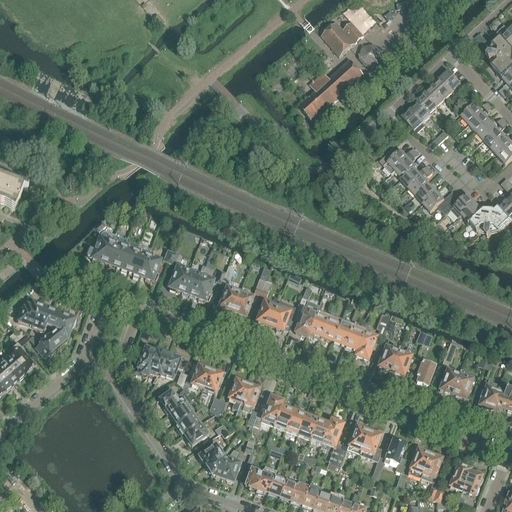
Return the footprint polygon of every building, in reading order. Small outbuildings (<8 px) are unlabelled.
[(356,5),(343,17),(364,38),(376,26),(356,5)] [(158,17),(153,21),(159,28),(164,24),(158,17)] [(340,60),(363,39),(351,25),(343,33),(336,26),(321,39),(340,60)] [(505,29),(497,36),(500,39),(500,40),(511,52),(511,34),(509,31),(508,32),(505,29)] [(480,35),(475,40),(482,48),(487,43),(480,35)] [(511,52),(500,40),(492,47),(497,53),(496,54),(495,54),(494,56),(489,55),(486,58),(511,59),(511,52)] [(374,48),(363,50),(359,61),(366,69),(378,67),(381,55),(374,48)] [(511,59),(486,58),(489,61),(496,62),(496,65),(491,69),(500,80),(502,81),(511,71),(511,59)] [(312,125),(364,78),(351,63),(330,82),(324,75),(310,88),(316,94),(299,110),(312,125)] [(511,71),(502,81),(507,87),(510,90),(511,87),(511,71)] [(452,95),(460,87),(448,74),(439,81),(452,95)] [(444,102),(452,95),(439,81),(431,89),(444,102)] [(436,110),(444,102),(431,89),(423,96),(436,110)] [(428,117),(436,110),(423,96),(415,103),(418,105),(417,106),(428,117)] [(428,117),(417,106),(409,113),(422,126),(430,119),(428,117)] [(482,116),(482,115),(474,107),(461,120),(469,128),(482,116)] [(409,113),(401,121),(414,134),(417,137),(425,130),(422,126),(409,113)] [(476,136),(490,123),(482,116),(469,128),(476,136)] [(497,132),(490,124),(490,123),(476,136),(484,144),(497,132)] [(491,152),(504,139),(497,132),(484,144),(491,152)] [(440,146),(448,138),(444,134),(436,141),(440,146)] [(511,147),(504,139),(491,152),(498,160),(511,147)] [(433,153),(440,146),(436,141),(429,148),(433,153)] [(511,162),(511,147),(498,160),(506,168),(511,162)] [(392,153),(379,165),(391,177),(395,174),(408,161),(405,158),(401,153),(396,157),(392,153)] [(415,169),(408,161),(395,174),(402,181),(400,183),(414,170),(415,169)] [(408,191),(421,178),(414,170),(400,183),(408,191)] [(429,171),(424,176),(428,179),(433,175),(429,171)] [(429,187),(421,178),(408,191),(415,199),(429,187)] [(0,204),(16,211),(23,192),(27,194),(28,192),(0,181),(0,204)] [(504,184),(501,187),(508,195),(511,192),(504,184)] [(423,207),(436,195),(429,187),(415,199),(423,207)] [(452,195),(444,203),(436,195),(423,207),(430,215),(437,209),(441,214),(456,200),(452,195)] [(475,205),(468,198),(467,197),(460,204),(456,200),(441,214),(445,218),(450,213),(458,221),(461,218),(475,205)] [(511,210),(506,203),(498,211),(510,224),(511,222),(511,210)] [(482,213),(475,206),(475,205),(461,218),(469,226),(482,213)] [(488,212),(487,240),(490,237),(490,236),(490,234),(491,230),(494,230),(498,234),(498,235),(507,227),(510,224),(498,211),(495,213),(494,213),(488,212)] [(482,213),(469,226),(477,235),(478,234),(482,230),(483,230),(483,231),(485,233),(485,234),(484,237),(487,240),(488,212),(484,212),(482,213)] [(101,224),(92,232),(97,237),(105,229),(101,224)] [(114,237),(103,233),(101,235),(94,252),(91,251),(87,260),(92,261),(91,262),(92,263),(92,264),(99,267),(100,265),(103,266),(112,243),(113,240),(114,238),(114,237)] [(115,271),(125,242),(114,238),(113,240),(112,243),(103,266),(108,268),(107,270),(113,272),(114,270),(115,271)] [(127,276),(137,249),(138,246),(128,242),(129,241),(126,240),(125,242),(115,271),(120,273),(119,274),(125,277),(126,275),(127,276)] [(151,251),(141,247),(140,250),(137,249),(127,276),(132,277),(131,279),(137,281),(138,280),(139,280),(148,257),(151,251)] [(166,254),(162,264),(168,266),(172,256),(166,254)] [(178,265),(180,259),(172,256),(168,266),(174,269),(176,264),(178,265)] [(154,277),(160,261),(148,257),(139,280),(144,282),(143,284),(149,286),(150,284),(151,284),(151,283),(154,284),(157,278),(154,277)] [(190,272),(189,272),(177,267),(171,283),(169,282),(166,289),(169,290),(168,290),(169,291),(169,293),(175,295),(175,293),(181,295),(190,272)] [(233,271),(227,269),(225,276),(221,286),(222,287),(222,286),(227,288),(233,271)] [(182,295),(181,297),(187,299),(187,298),(193,300),(202,277),(190,272),(181,295),(182,295)] [(221,286),(225,276),(219,274),(216,284),(221,286)] [(264,284),(267,278),(261,276),(254,297),(259,299),(264,285),(264,284)] [(208,297),(214,281),(202,277),(193,300),(198,301),(197,303),(203,306),(204,304),(205,304),(208,305),(210,298),(208,297)] [(290,277),(287,284),(298,289),(301,282),(290,277)] [(265,301),(270,287),(264,285),(259,299),(265,301)] [(232,315),(239,295),(226,290),(218,310),(219,311),(220,313),(223,314),(226,313),(232,315)] [(245,320),(252,300),(239,295),(232,315),(237,317),(238,320),(241,321),(243,320),(245,320)] [(302,315),(294,335),(306,340),(307,338),(316,315),(317,311),(318,308),(307,304),(308,303),(301,300),(297,313),(302,315)] [(272,307),(272,305),(264,302),(256,324),(257,325),(257,327),(261,329),(263,327),(269,329),(276,309),(272,307)] [(38,308),(39,306),(33,304),(33,306),(32,305),(30,309),(26,307),(25,311),(23,311),(18,325),(32,331),(40,308),(38,308)] [(276,309),(269,329),(274,331),(275,334),(279,335),(281,334),(282,334),(283,332),(289,334),(292,324),(291,324),(296,311),(279,305),(277,309),(276,309)] [(47,311),(48,309),(42,307),(42,309),(40,308),(32,331),(44,335),(46,330),(52,313),(47,311)] [(0,315),(0,318),(6,325),(9,322),(6,319),(13,313),(9,309),(8,308),(0,315)] [(58,315),(53,313),(52,313),(46,330),(55,333),(60,329),(70,334),(72,329),(74,330),(76,325),(74,324),(75,322),(73,321),(73,319),(68,317),(67,319),(63,317),(64,316),(58,313),(58,315)] [(320,340),(328,319),(316,315),(307,338),(319,343),(320,340)] [(380,333),(375,347),(379,349),(384,334),(388,323),(389,321),(381,318),(376,332),(380,333)] [(333,345),(340,324),(328,319),(320,340),(333,345)] [(388,323),(384,334),(392,337),(396,326),(388,323)] [(345,349),(352,329),(340,324),(333,345),(345,349)] [(40,347),(35,351),(40,356),(39,357),(42,360),(44,361),(49,357),(50,359),(55,354),(56,354),(60,350),(66,345),(70,334),(60,329),(55,333),(48,339),(47,337),(43,336),(40,340),(42,341),(38,345),(40,347)] [(364,335),(364,333),(352,329),(345,349),(344,352),(356,356),(364,336),(364,335)] [(30,343),(27,340),(22,333),(17,338),(25,347),(30,343)] [(25,347),(17,338),(15,335),(10,339),(17,348),(12,352),(15,355),(9,361),(24,378),(25,377),(26,379),(35,371),(19,353),(25,347)] [(420,335),(416,346),(421,347),(425,337),(420,335)] [(367,363),(376,340),(364,336),(356,356),(356,357),(355,358),(367,363)] [(421,347),(421,349),(427,351),(432,339),(425,337),(421,347)] [(106,357),(110,346),(104,343),(99,355),(106,357)] [(392,350),(394,346),(387,343),(383,355),(382,355),(379,364),(378,369),(381,370),(381,372),(385,374),(387,372),(390,374),(398,353),(392,350)] [(448,371),(448,369),(456,349),(449,347),(441,368),(448,371)] [(156,353),(152,351),(144,348),(144,350),(143,350),(135,372),(137,373),(134,377),(140,380),(140,379),(141,379),(141,380),(142,380),(142,381),(143,381),(144,381),(145,380),(146,380),(147,379),(147,378),(148,375),(150,371),(149,371),(156,353)] [(398,377),(402,378),(404,373),(405,374),(408,365),(407,364),(412,352),(406,350),(404,355),(398,353),(390,374),(392,374),(392,376),(396,378),(398,377)] [(163,356),(164,354),(158,351),(157,353),(156,353),(149,371),(150,371),(148,375),(160,380),(168,357),(163,356)] [(24,378),(9,361),(6,357),(0,362),(0,361),(0,370),(14,386),(17,384),(18,384),(22,381),(21,379),(23,378),(24,378)] [(174,360),(171,358),(168,357),(160,380),(164,381),(165,379),(172,382),(176,371),(181,373),(185,364),(180,363),(180,362),(179,362),(180,360),(174,358),(174,360)] [(486,361),(486,360),(482,358),(482,359),(480,359),(476,368),(483,371),(487,361),(486,361)] [(488,373),(491,363),(487,361),(483,371),(488,373)] [(427,389),(434,369),(421,364),(419,371),(418,371),(416,376),(417,376),(416,379),(418,380),(416,385),(427,389)] [(199,369),(198,369),(192,367),(188,377),(194,379),(193,381),(187,379),(185,386),(183,385),(181,390),(183,392),(186,394),(188,388),(202,393),(210,373),(204,371),(203,370),(201,369),(199,369)] [(452,374),(453,371),(448,369),(448,371),(447,372),(445,379),(444,379),(440,388),(441,388),(439,393),(443,394),(444,396),(447,397),(449,396),(452,397),(459,378),(457,377),(457,376),(452,374)] [(0,370),(0,389),(4,394),(5,394),(6,395),(11,391),(10,390),(14,386),(0,370)] [(217,374),(215,375),(210,373),(202,393),(214,398),(214,396),(215,396),(218,390),(217,390),(221,378),(220,377),(219,375),(217,374)] [(181,390),(183,385),(186,378),(180,376),(176,386),(181,390)] [(467,379),(466,380),(461,377),(460,379),(459,378),(452,397),(454,398),(454,400),(458,402),(460,400),(464,402),(465,397),(466,398),(470,388),(469,388),(471,381),(467,379)] [(242,385),(241,384),(238,382),(236,383),(235,383),(230,395),(229,395),(227,401),(228,401),(228,403),(233,405),(231,412),(237,414),(247,387),(242,385)] [(500,389),(500,388),(488,384),(486,387),(485,391),(484,395),(482,394),(479,402),(481,402),(479,407),(480,407),(480,410),(484,411),(486,410),(491,411),(500,389)] [(254,388),(252,389),(247,387),(237,414),(234,422),(238,424),(242,413),(249,416),(251,412),(252,410),(253,411),(255,405),(254,404),(259,392),(258,392),(257,390),(254,388)] [(504,395),(498,393),(500,389),(491,411),(492,412),(492,414),(496,415),(498,414),(499,414),(500,412),(503,413),(504,411),(511,393),(505,391),(504,395)] [(188,396),(186,394),(183,392),(179,396),(182,399),(183,400),(186,405),(189,403),(186,398),(188,396)] [(171,393),(159,402),(159,403),(164,409),(163,410),(164,411),(163,412),(167,418),(169,417),(185,406),(186,405),(183,400),(181,402),(178,403),(171,393)] [(511,393),(504,411),(503,413),(504,413),(505,411),(506,412),(507,414),(510,416),(511,414),(511,393)] [(273,430),(282,404),(270,399),(262,420),(257,418),(252,432),(257,434),(261,424),(272,428),(272,429),(273,430)] [(210,409),(208,413),(215,418),(220,404),(220,403),(219,402),(213,400),(210,409)] [(220,404),(215,418),(217,420),(220,422),(226,405),(220,403),(220,404)] [(283,404),(282,404),(273,430),(285,434),(293,411),(282,407),(283,404)] [(193,417),(185,406),(169,417),(170,419),(169,421),(171,424),(173,423),(174,425),(173,426),(175,429),(193,417)] [(293,414),(294,411),(293,411),(285,434),(297,439),(305,418),(293,414)] [(251,415),(247,428),(249,429),(248,432),(251,433),(252,432),(257,418),(251,415)] [(200,427),(193,417),(175,429),(177,428),(177,429),(177,430),(177,431),(179,434),(181,434),(181,435),(180,436),(182,439),(200,427)] [(317,422),(305,418),(297,439),(309,443),(317,422)] [(322,447),(330,425),(318,420),(317,423),(317,422),(309,443),(321,448),(321,447),(322,447)] [(322,446),(322,447),(334,451),(329,465),(328,467),(326,472),(328,473),(330,474),(331,474),(339,453),(341,449),(335,447),(343,427),(331,422),(330,425),(322,446)] [(339,453),(331,474),(337,477),(340,469),(346,454),(359,459),(368,433),(360,430),(361,426),(356,425),(353,434),(349,444),(347,452),(341,449),(339,453)] [(225,426),(215,433),(218,438),(221,437),(230,430),(225,426)] [(191,449),(207,438),(200,427),(182,439),(189,449),(190,448),(191,449)] [(230,430),(221,437),(224,441),(234,434),(231,431),(230,430)] [(368,433),(359,459),(370,463),(377,465),(379,460),(382,453),(376,451),(379,444),(378,444),(379,442),(379,441),(379,440),(381,440),(382,437),(382,436),(383,434),(377,432),(376,434),(376,435),(376,436),(375,436),(370,434),(368,433)] [(377,465),(369,487),(374,489),(383,466),(388,468),(389,464),(398,467),(395,474),(400,476),(405,462),(400,461),(405,448),(392,443),(384,462),(379,460),(377,465)] [(245,452),(244,455),(250,457),(254,447),(248,444),(245,452)] [(266,446),(265,451),(277,455),(278,451),(266,446)] [(214,463),(223,457),(216,447),(198,459),(199,461),(198,462),(200,465),(202,466),(203,467),(202,468),(203,470),(205,469),(205,470),(214,464),(214,463)] [(422,453),(423,450),(417,448),(415,453),(417,453),(415,458),(414,458),(410,468),(411,468),(407,477),(420,482),(429,456),(422,453)] [(437,458),(437,459),(429,456),(420,482),(432,487),(435,478),(436,478),(440,468),(439,468),(440,464),(441,465),(443,460),(437,458)] [(230,461),(224,459),(223,457),(214,463),(214,464),(205,470),(206,471),(210,477),(211,478),(210,480),(214,481),(215,480),(221,482),(225,469),(227,468),(229,462),(230,461)] [(233,486),(240,465),(230,461),(229,462),(227,468),(225,469),(221,482),(221,483),(224,484),(224,483),(226,483),(226,485),(230,486),(231,486),(233,486)] [(465,469),(463,470),(456,468),(457,468),(454,475),(452,474),(449,483),(451,483),(448,490),(461,495),(469,475),(468,474),(469,470),(465,469)] [(262,475),(256,494),(257,494),(256,494),(257,496),(261,497),(262,497),(263,496),(264,495),(267,496),(274,480),(276,474),(265,469),(262,475)] [(256,494),(262,475),(251,471),(247,482),(246,482),(244,485),(245,486),(244,488),(249,490),(248,491),(249,491),(249,492),(250,493),(253,495),(255,494),(255,493),(256,494)] [(481,479),(470,475),(469,475),(461,495),(473,500),(474,498),(477,497),(478,494),(477,492),(478,488),(481,487),(482,484),(481,482),(481,479)] [(400,497),(407,479),(400,477),(393,495),(400,497)] [(279,501),(285,484),(274,480),(267,496),(268,497),(269,499),(272,500),(274,499),(279,501)] [(289,507),(296,488),(285,484),(279,501),(280,503),(283,504),(285,504),(285,503),(287,503),(286,504),(287,506),(289,507)] [(307,492),(309,487),(298,484),(297,488),(296,488),(289,507),(291,507),(292,506),(293,506),(299,508),(299,509),(299,510),(301,511),(308,492),(307,492)] [(308,492),(301,511),(303,511),(305,511),(305,510),(310,511),(309,511),(313,511),(319,496),(321,491),(310,487),(308,492)] [(376,500),(379,492),(371,490),(369,498),(376,500)] [(431,490),(426,502),(433,504),(437,493),(431,490)] [(437,493),(433,504),(436,505),(438,506),(443,495),(437,493)] [(326,498),(321,497),(319,496),(313,511),(326,511),(330,500),(326,498)] [(511,511),(511,497),(509,496),(503,511),(511,511)] [(330,500),(326,511),(338,511),(342,504),(337,503),(337,501),(333,499),(333,501),(330,500)] [(459,500),(455,510),(461,511),(463,505),(464,502),(459,500)]
